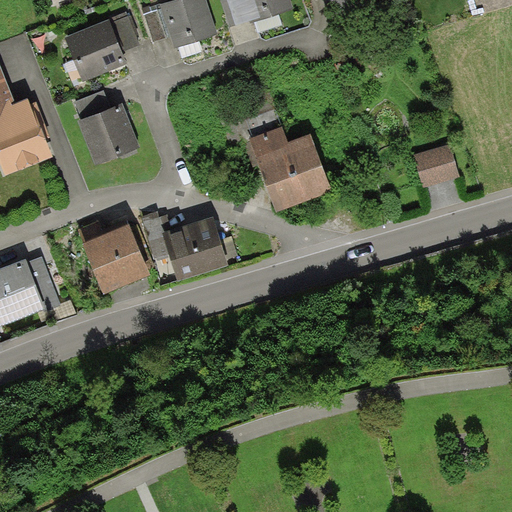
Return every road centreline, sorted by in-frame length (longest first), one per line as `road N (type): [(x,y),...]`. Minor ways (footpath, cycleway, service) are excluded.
road 1 (tertiary): [(0,366),(336,261)]
road 2 (residential): [(184,202),(154,91),(323,37),(322,0)]
road 3 (residential): [(0,241),(106,202),(184,202)]
road 4 (tertiary): [(336,261),(511,209)]
road 5 (residential): [(184,202),(282,225),(336,261)]
